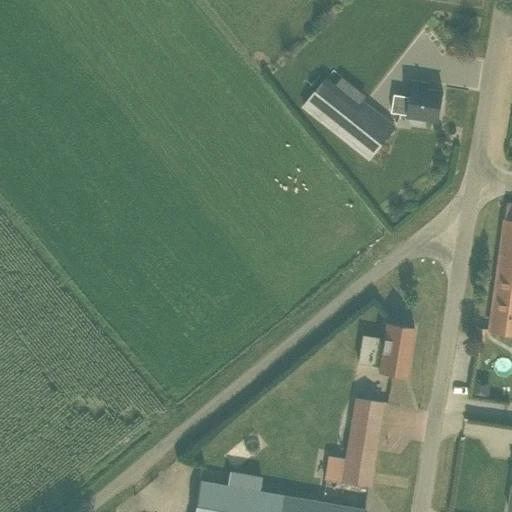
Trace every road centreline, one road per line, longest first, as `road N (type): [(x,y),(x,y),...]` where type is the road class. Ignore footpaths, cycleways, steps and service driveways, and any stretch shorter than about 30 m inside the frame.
road 1 (unclassified): [(69,511),(428,221),(484,185)]
road 2 (unclassified): [(425,511),(484,185)]
road 3 (unclassified): [(484,185),(511,21)]
